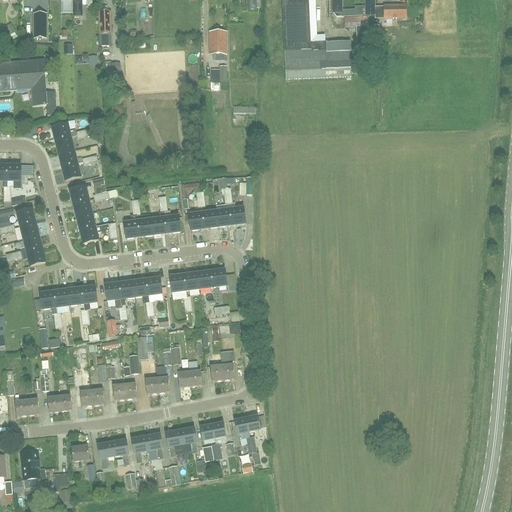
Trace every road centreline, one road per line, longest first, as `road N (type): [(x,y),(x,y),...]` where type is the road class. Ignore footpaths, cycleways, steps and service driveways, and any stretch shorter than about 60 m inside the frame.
road 1 (residential): [(0,434),(203,405),(246,395),(250,382),(235,254),(228,248),(71,261),(37,155),(29,144),(0,144)]
road 2 (secondary): [(481,511),(511,250)]
